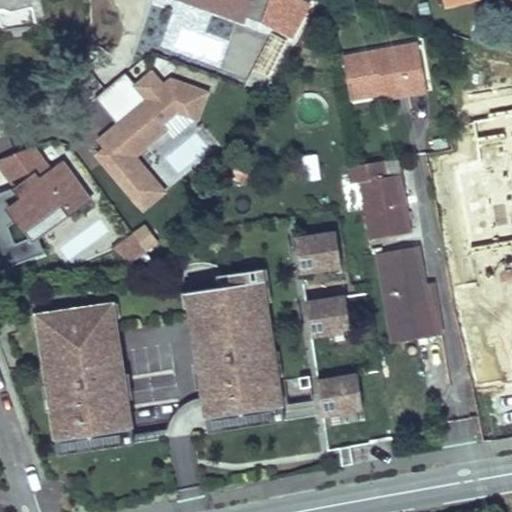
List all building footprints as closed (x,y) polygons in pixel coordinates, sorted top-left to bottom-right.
[(170,0),(247,27),(249,20),(263,25),(271,0),(170,0)] [(411,90),(427,87),(419,39),(343,51),(350,93),(383,88),(410,84),(411,90)] [(169,195),(138,160),(170,133),(165,127),(178,115),(201,123),(211,94),(170,80),(165,85),(153,71),(134,88),(146,101),(98,143),(105,150),(96,158),(145,215),(169,195)] [(383,88),(384,93),(411,90),(410,84),(383,88)] [(0,172),(14,191),(0,196),(0,272),(46,256),(41,240),(94,200),(65,163),(54,171),(37,149),(0,161),(0,172)] [(385,160),(348,166),(350,182),(361,180),(371,237),(410,231),(401,173),(388,176),(385,160)] [(473,282),(511,275),(511,230),(488,234),(484,209),(446,214),(451,244),(467,242),(473,282)] [(160,244),(147,226),(115,249),(128,267),(160,244)] [(296,252),(299,271),(339,264),(334,230),(293,236),(293,238),(296,252)] [(293,238),(285,239),(288,254),(296,252),(293,238)] [(418,240),(376,247),(390,335),(421,330),(424,347),(442,344),(434,292),(426,293),(418,240)] [(248,410),(281,404),(277,374),(264,376),(260,352),(273,350),(259,267),(229,272),(230,284),(216,286),(185,291),(181,294),(178,299),(178,304),(187,302),(189,318),(202,397),(208,431),(251,424),(248,410)] [(229,272),(214,274),(216,286),(230,284),(229,272)] [(159,294),(111,302),(112,307),(114,321),(115,330),(158,323),(158,307),(159,294)] [(306,316),(309,334),(349,328),(344,294),(304,300),(304,301),(306,316)] [(304,301),(295,303),(298,318),(306,316),(304,301)] [(178,304),(158,307),(158,323),(189,318),(187,302),(178,304)] [(112,307),(99,309),(102,323),(114,321),(112,307)] [(98,434),(131,428),(115,330),(114,321),(102,323),(99,309),(47,317),(50,331),(38,333),(47,387),(59,385),(63,408),(50,410),(58,455),(100,448),(98,434)] [(47,317),(36,319),(38,333),(50,331),(47,317)] [(390,335),(393,352),(424,347),(421,330),(390,335)] [(277,374),(273,350),(260,352),(264,376),(277,374)] [(319,395),(322,413),(362,406),(356,372),(316,379),(316,380),(319,395)] [(297,375),(298,386),(309,384),(308,381),(307,374),(297,375)] [(316,380),(308,381),(309,384),(311,396),(319,395),(316,380)] [(59,385),(47,387),(50,410),(63,408),(59,385)] [(98,434),(100,448),(208,431),(202,397),(196,398),(190,401),(182,407),(174,415),(171,420),(166,428),(132,434),(131,428),(98,434)] [(251,424),(284,419),(281,404),(248,410),(251,424)] [(339,447),(342,464),(353,462),(350,445),(339,447)]
